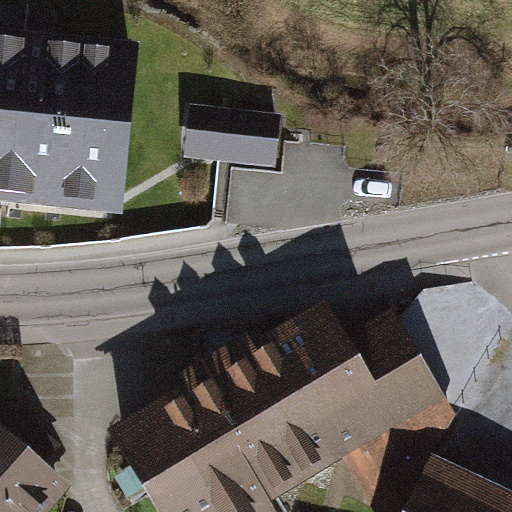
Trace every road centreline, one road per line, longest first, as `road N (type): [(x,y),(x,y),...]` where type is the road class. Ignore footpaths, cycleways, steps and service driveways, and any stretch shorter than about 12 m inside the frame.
road 1 (tertiary): [(0,296),(185,280),(501,226)]
road 2 (unknown): [(46,295),(61,368),(122,511)]
road 3 (unknown): [(511,353),(484,417),(492,456),(511,474)]
